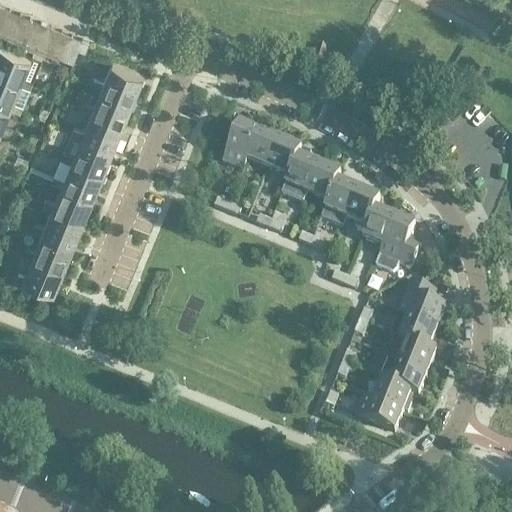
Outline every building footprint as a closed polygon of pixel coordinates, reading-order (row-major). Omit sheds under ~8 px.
[(0,34),(10,11),(0,6),(0,34)] [(10,39),(20,15),(10,11),(0,34),(10,39)] [(21,43),(31,19),(20,15),(10,39),(21,43)] [(31,47),(41,23),(31,19),(21,43),(31,47)] [(41,51),(51,28),(41,23),(31,47),(41,51)] [(52,56),(62,32),(51,28),(41,51),(52,56)] [(62,60),(72,36),(62,32),(52,56),(62,60)] [(79,51),(83,41),(72,36),(62,60),(73,64),(79,51)] [(85,54),(89,43),(83,41),(79,51),(85,54)] [(23,79),(30,62),(31,58),(0,45),(0,73),(21,83),(23,79)] [(40,66),(42,60),(42,59),(33,55),(31,58),(30,62),(40,66)] [(133,100),(142,79),(143,76),(112,63),(104,84),(102,87),(133,100)] [(13,103),(20,86),(21,83),(0,73),(0,101),(11,107),(13,103)] [(30,90),(33,83),(23,79),(21,83),(20,86),(30,90)] [(101,91),(102,87),(104,84),(94,80),(91,87),(101,91)] [(124,124),(133,100),(102,87),(101,91),(94,108),(92,111),(124,124)] [(3,127),(10,110),(11,107),(0,101),(0,129),(2,131),(3,127)] [(20,114),(23,107),(13,103),(11,107),(10,110),(20,114)] [(91,115),(92,111),(94,108),(84,104),(81,111),(91,115)] [(114,148),(124,124),(92,111),(91,115),(84,132),(82,135),(114,148)] [(246,161),(258,132),(239,124),(223,164),(243,172),(247,162),(246,161)] [(10,138),(13,131),(3,127),(2,131),(0,134),(10,138)] [(81,139),(82,135),(84,132),(74,128),(71,135),(81,139)] [(268,170),(280,141),(258,132),(246,161),(247,162),(268,170)] [(104,172),(114,148),(82,135),(81,139),(74,156),(73,159),(104,172)] [(290,179),(299,157),(302,150),(280,141),(268,170),(288,179),(290,179)] [(71,163),(73,159),(74,156),(64,152),(61,159),(71,163)] [(307,195),(319,166),(299,157),(290,179),(288,179),(285,186),(307,195)] [(94,196),(104,172),(73,159),(71,163),(64,180),(63,183),(94,196)] [(329,204),(338,182),(341,175),(319,166),(307,195),(327,203),(329,204)] [(61,187),(63,183),(64,180),(54,176),(52,183),(61,187)] [(346,220),(358,190),(338,182),(329,204),(327,203),(321,219),(343,228),(346,220)] [(84,220),(94,196),(63,183),(61,187),(54,204),(53,207),(84,220)] [(368,229),(375,210),(380,199),(358,190),(346,220),(367,228),(368,229)] [(51,211),(53,207),(54,204),(44,200),(42,207),(51,211)] [(226,212),(229,205),(217,200),(214,207),(226,212)] [(238,217),(241,210),(229,205),(226,212),(238,217)] [(74,244),(84,220),(53,207),(51,211),(44,228),(43,232),(74,244)] [(384,248),(396,219),(375,210),(368,229),(367,228),(362,239),(383,248),(384,248)] [(268,230),(271,222),(259,217),(256,225),(268,230)] [(410,270),(421,245),(410,240),(415,227),(396,219),(384,248),(383,248),(375,267),(393,274),(397,272),(399,266),(410,270)] [(280,235),(283,227),(271,222),(268,230),(280,235)] [(41,235),(43,232),(44,228),(35,224),(32,231),(41,235)] [(64,268),(74,244),(43,232),(41,235),(34,252),(33,256),(64,268)] [(310,247),(314,239),(302,234),(299,242),(310,247)] [(322,252),(325,244),(314,239),(310,247),(322,252)] [(32,259),(33,256),(34,252),(25,248),(22,255),(32,259)] [(54,294),(64,268),(33,256),(32,259),(22,281),(54,294)] [(344,286),(347,278),(335,273),(332,281),(344,286)] [(356,291),(359,283),(347,278),(344,286),(356,291)] [(445,310),(432,305),(436,293),(411,283),(398,314),(399,315),(437,330),(445,310)] [(367,326),(372,314),(365,311),(359,323),(367,326)] [(429,350),(437,330),(399,315),(391,336),(407,343),(407,341),(429,350)] [(362,338),(367,326),(359,323),(355,335),(362,338)] [(427,375),(436,353),(429,350),(407,341),(407,343),(399,362),(398,363),(427,375)] [(350,367),(355,356),(347,353),(343,364),(350,367)] [(418,397),(427,375),(398,363),(399,362),(389,358),(380,380),(382,381),(382,380),(390,383),(389,385),(411,394),(418,397)] [(345,380),(350,367),(343,364),(338,377),(345,380)] [(403,413),(411,394),(389,385),(390,383),(382,380),(382,381),(374,401),(403,413)] [(333,408),(338,396),(331,393),(326,406),(333,408)] [(395,434),(403,414),(403,413),(374,401),(364,397),(355,418),(395,434)]
